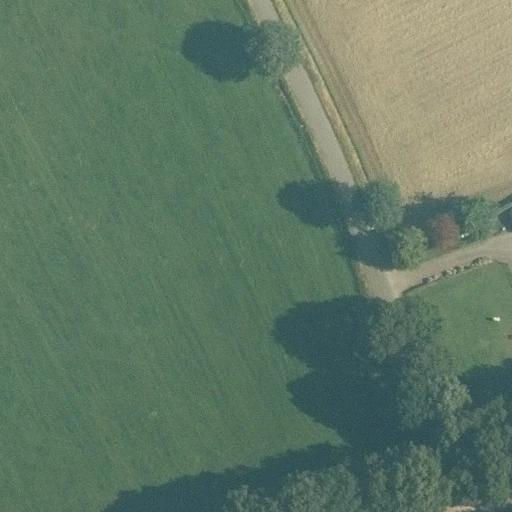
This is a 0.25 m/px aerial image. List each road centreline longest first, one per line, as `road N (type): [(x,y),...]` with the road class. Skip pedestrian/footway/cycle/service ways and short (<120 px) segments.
road 1 (unclassified): [(436,511),(438,465),(342,179),(256,0)]
road 2 (unknown): [(381,295),(511,251)]
